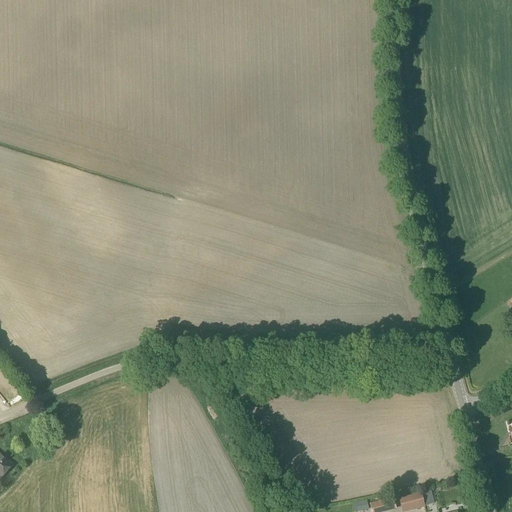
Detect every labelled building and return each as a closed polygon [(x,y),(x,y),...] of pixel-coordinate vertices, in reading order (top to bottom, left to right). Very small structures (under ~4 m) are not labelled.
[(13,389),(11,396),(10,396),(9,400),(18,402),(20,391),(13,389)] [(0,480),(13,466),(0,455),(0,480)] [(401,511),(412,511),(425,509),(421,494),(399,500),(401,511)] [(356,511),(362,511),(369,511),(367,501),(355,504),(356,511)] [(374,511),(387,511),(400,508),(399,503),(374,510),(374,511)]
